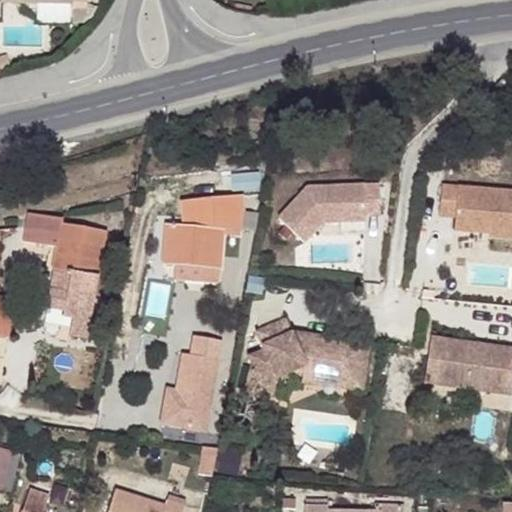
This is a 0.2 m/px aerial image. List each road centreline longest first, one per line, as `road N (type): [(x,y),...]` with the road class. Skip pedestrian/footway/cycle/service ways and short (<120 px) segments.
road 1 (secondary): [(178,93),(401,44)]
road 2 (residential): [(401,44),(234,31),(197,14),(188,0)]
road 3 (residential): [(126,19),(6,134)]
road 4 (secondary): [(6,134),(161,97)]
